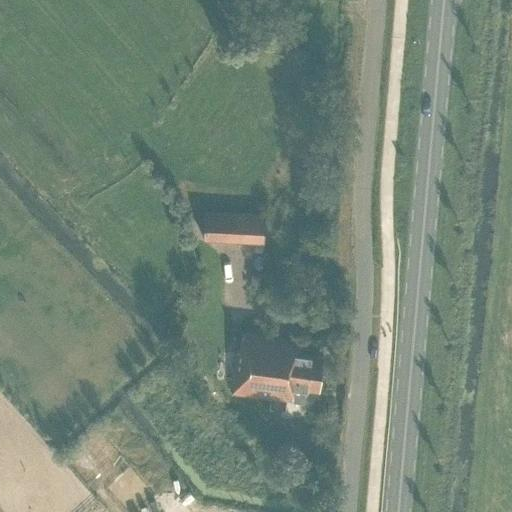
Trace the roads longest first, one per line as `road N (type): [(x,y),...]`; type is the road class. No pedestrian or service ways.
road 1 (primary): [(397,511),(442,0)]
road 2 (unclassified): [(347,511),(377,0)]
